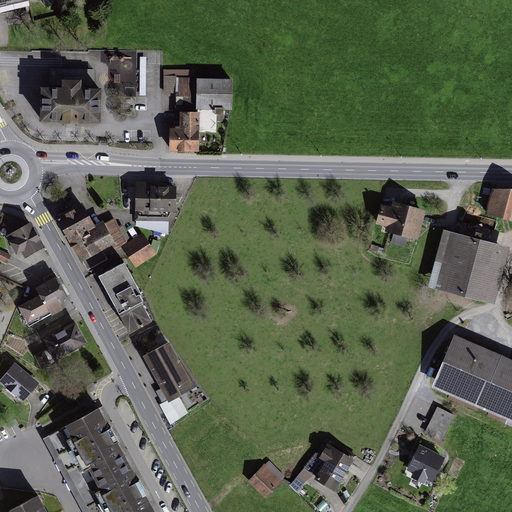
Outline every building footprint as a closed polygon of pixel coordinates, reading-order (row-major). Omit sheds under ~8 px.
[(194,69),(166,69),(166,92),(194,92),(194,69)] [(134,73),(115,73),(115,86),(134,86),(134,73)] [(165,126),(165,145),(201,146),(201,129),(216,129),(216,109),(233,110),(233,78),(196,78),(196,112),(184,112),(184,126),(165,126)] [(42,88),(41,120),(100,122),(101,90),(83,89),(83,81),(62,80),(61,88),(42,88)] [(181,103),(163,103),(163,115),(181,115),(181,103)] [(178,184),(135,183),(134,210),(178,212),(178,184)] [(511,186),(490,185),(482,209),(511,218),(511,186)] [(425,210),(394,202),(393,208),(382,205),(377,223),(388,226),(386,232),(417,240),(425,210)] [(83,204),(58,217),(78,254),(85,266),(125,244),(112,219),(96,228),(83,204)] [(45,246),(31,219),(9,231),(20,253),(28,248),(31,253),(45,246)] [(490,300),(504,246),(451,232),(437,286),(490,300)] [(124,247),(135,264),(156,251),(145,234),(124,247)] [(10,254),(0,249),(0,258),(7,262),(10,254)] [(124,265),(98,278),(128,337),(154,323),(124,265)] [(19,307),(29,327),(75,303),(67,289),(60,276),(40,287),(43,294),(19,307)] [(75,324),(45,340),(57,363),(88,347),(75,324)] [(511,362),(456,338),(436,384),(511,417),(511,362)] [(168,339),(144,353),(165,388),(158,391),(174,418),(186,411),(175,393),(194,383),(168,339)] [(55,364),(47,349),(34,356),(42,371),(55,364)] [(12,363),(0,377),(0,379),(25,401),(39,385),(12,363)] [(437,405),(424,431),(442,440),(455,414),(437,405)] [(155,511),(102,410),(51,437),(90,511),(155,511)] [(325,439),(306,468),(338,489),(357,459),(325,439)] [(452,462),(420,448),(409,472),(442,486),(452,462)] [(264,462),(248,481),(267,498),(284,480),(264,462)] [(44,511),(37,498),(10,511),(44,511)]
